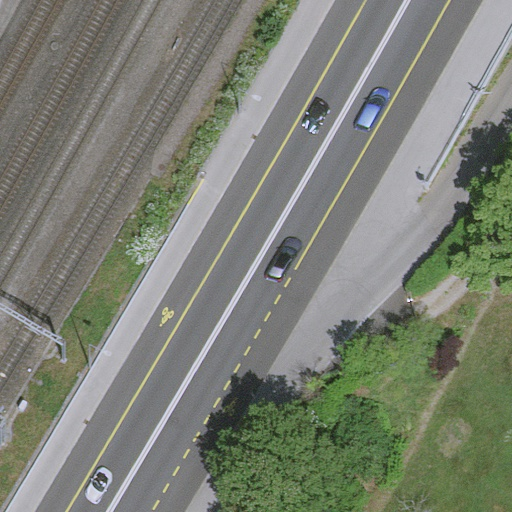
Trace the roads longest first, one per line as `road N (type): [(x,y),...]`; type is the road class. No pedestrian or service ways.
road 1 (residential): [(184,390),(350,303),(442,213),(511,95)]
road 2 (primary): [(411,0),(184,390)]
road 3 (primary): [(184,390),(110,511)]
